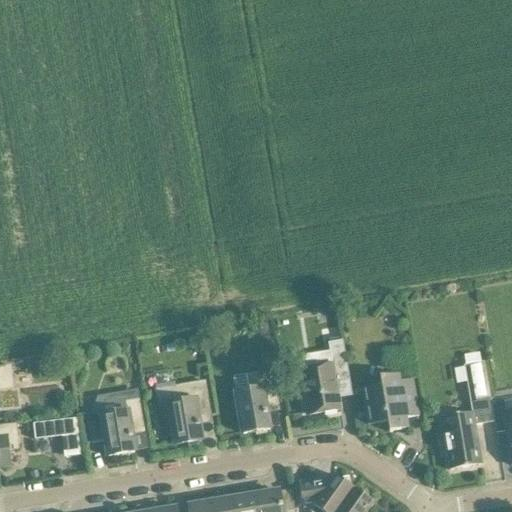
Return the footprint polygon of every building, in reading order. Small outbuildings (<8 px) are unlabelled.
[(332,367),(300,372),(308,416),(341,410),(335,375),(348,373),(343,341),(328,344),(332,367)] [(447,453),(450,471),(482,466),(475,426),(495,423),(484,362),(463,366),(472,414),(441,419),(444,433),(440,434),(443,454),(447,453)] [(0,368),(0,393),(13,392),(11,367),(0,368)] [(243,435),(254,433),(269,430),(265,407),(278,405),(272,371),(247,375),(250,391),(236,393),(243,435)] [(387,423),(388,426),(389,433),(408,430),(406,419),(419,417),(413,381),(400,383),(399,376),(380,379),(381,386),(362,389),(369,426),(387,423)] [(202,442),(200,433),(198,419),(211,416),(205,383),(180,387),(182,402),(168,405),(175,446),(202,442)] [(88,419),(89,423),(93,444),(106,442),(108,458),(134,453),(130,430),(143,428),(139,400),(114,404),(116,414),(88,419)] [(65,457),(81,455),(77,420),(33,425),(35,441),(63,437),(65,457)] [(18,450),(17,433),(16,425),(0,427),(0,467),(10,466),(8,451),(18,450)] [(327,487),(321,484),(321,480),(299,483),(303,509),(313,507),(320,511),(338,511),(354,490),(351,487),(349,477),(339,479),(335,476),(327,487)] [(367,511),(374,504),(370,501),(368,491),(358,492),(354,490),(338,511),(367,511)] [(294,511),(286,511),(282,511),(279,493),(256,497),(258,511),(294,511)] [(258,511),(256,497),(234,500),(235,511),(258,511)] [(212,511),(211,504),(210,504),(209,498),(194,501),(195,507),(188,508),(188,511),(212,511)] [(235,511),(234,500),(211,504),(212,511),(235,511)]
